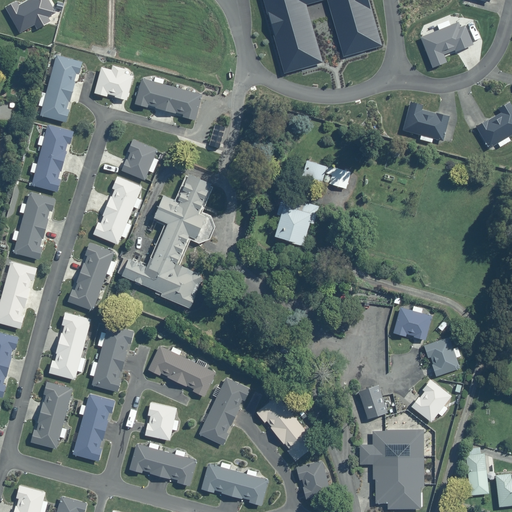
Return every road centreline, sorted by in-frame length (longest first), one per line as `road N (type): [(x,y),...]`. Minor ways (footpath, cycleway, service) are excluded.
road 1 (residential): [(104,120),(7,459)]
road 2 (residential): [(141,351),(104,487)]
